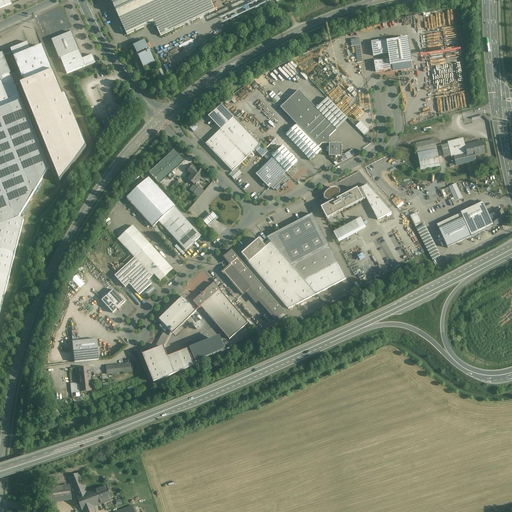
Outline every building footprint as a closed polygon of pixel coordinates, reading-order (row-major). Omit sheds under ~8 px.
[(0,0),(0,8),(12,4),(9,0),(0,0)] [(210,0),(110,0),(127,36),(154,23),(160,37),(215,11),(210,0)] [(234,14),(235,18),(266,6),(263,0),(243,8),(242,6),(239,8),(237,1),(225,6),(229,16),(234,14)] [(72,33),(52,41),(60,61),(62,60),(67,74),(96,63),(93,55),(82,59),(72,33)] [(408,38),(386,42),(388,54),(389,60),(390,66),(412,63),(408,38)] [(359,39),(350,40),(351,47),(355,46),(360,45),(359,39)] [(144,41),(133,46),(143,68),(155,63),(150,52),(150,50),(148,49),(144,41)] [(12,53),(3,56),(16,87),(20,85),(53,72),(43,46),(31,51),(28,42),(11,49),(12,53)] [(388,54),(386,42),(371,44),(373,56),(383,55),(388,54)] [(0,314),(24,221),(18,220),(49,169),(16,87),(3,56),(3,54),(0,55),(0,314)] [(413,69),(412,63),(390,66),(389,60),(386,60),(374,62),(375,72),(391,70),(391,72),(413,69)] [(53,72),(20,85),(24,94),(56,82),(53,72)] [(66,96),(63,96),(56,82),(24,94),(60,182),(86,148),(66,96)] [(329,137),(336,130),(316,109),(299,91),(287,102),(285,100),(283,102),(285,104),(280,108),(297,125),(318,147),(322,144),(329,144),(332,144),(329,141),(329,137)] [(316,109),(336,130),(347,119),(327,98),(316,109)] [(222,105),(208,117),(221,130),(234,117),(222,105)] [(205,144),(223,162),(251,135),(234,117),(221,130),(205,144)] [(321,150),(318,147),(297,125),(286,136),(310,161),(321,150)] [(251,135),(223,162),(232,172),(260,145),(251,135)] [(482,141),(464,145),(463,139),(447,143),(451,159),(452,158),(454,167),(476,161),(475,157),(485,154),(482,141)] [(435,142),(416,146),(417,153),(424,152),(423,150),(436,147),(435,142)] [(335,144),(332,144),(329,144),(329,148),(329,152),(329,157),(335,156),(336,158),(337,157),(341,157),(342,144),(337,144),(336,143),(335,144)] [(291,155),(283,146),(272,157),(273,158),(287,172),(297,162),(293,157),(295,156),(292,154),(291,155)] [(352,149),(345,154),(347,159),(355,155),(352,149)] [(436,150),(417,154),(421,171),(440,167),(436,150)] [(174,151),(149,174),(159,184),(184,161),(174,151)] [(283,175),(287,172),(273,158),(256,174),(258,177),(272,163),(283,175)] [(288,179),(283,175),(272,163),(258,177),(259,178),(262,181),(265,184),(266,185),(269,188),(268,188),(269,189),(270,188),(271,187),(273,190),(274,190),(275,189),(276,190),(276,191),(277,191),(277,190),(280,187),(281,188),(282,188),(285,184),(286,184),(285,184),(285,183),(288,180),(288,179)] [(197,169),(192,165),(188,171),(192,174),(188,180),(195,185),(204,173),(197,168),(197,169)] [(159,222),(174,208),(148,179),(132,195),(127,199),(153,228),(156,224),(157,225),(160,223),(159,222)] [(455,202),(463,198),(457,184),(442,190),(444,196),(451,193),(455,202)] [(203,191),(195,185),(191,190),(199,196),(203,191)] [(367,185),(361,188),(365,197),(366,198),(378,220),(391,213),(367,185)] [(358,190),(357,189),(338,199),(338,200),(332,203),(332,202),(321,208),(327,219),(363,200),(362,198),(358,190)] [(123,195),(127,199),(132,195),(127,190),(123,195)] [(466,216),(479,210),(477,206),(464,212),(466,216)] [(201,237),(174,208),(159,222),(160,223),(157,225),(157,226),(159,229),(163,226),(185,251),(201,237)] [(496,214),(489,216),(490,217),(494,226),(507,220),(501,209),(495,212),(496,214)] [(471,237),(494,226),(490,217),(484,220),(479,210),(466,216),(463,217),(463,218),(471,237)] [(213,212),(203,221),(208,227),(218,218),(213,212)] [(432,260),(440,256),(419,212),(411,215),(432,260)] [(312,214),(267,238),(271,243),(266,247),(248,263),(288,309),(346,278),(312,214)] [(439,229),(463,218),(463,217),(461,214),(437,225),(439,229)] [(360,218),(356,221),(360,229),(365,226),(360,218)] [(463,218),(439,229),(447,248),(471,237),(463,218)] [(356,221),(333,232),(338,241),(360,229),(356,221)] [(134,258),(150,244),(133,226),(117,240),(134,258)] [(248,263),(266,247),(259,239),(241,254),(248,263)] [(160,281),(172,269),(150,244),(134,258),(145,269),(152,277),(154,275),(160,281)] [(232,251),(224,257),(230,265),(238,258),(232,251)] [(129,284),(145,269),(134,258),(115,276),(125,288),(129,284)] [(238,258),(230,265),(223,272),(243,295),(249,290),(259,301),(268,293),(238,258)] [(148,280),(152,277),(145,269),(129,284),(139,295),(151,284),(148,280)] [(79,288),(84,285),(77,276),(72,279),(79,288)] [(200,295),(193,301),(199,308),(201,307),(220,291),(214,284),(205,290),(206,291),(203,293),(201,293),(200,295)] [(125,302),(113,290),(102,301),(113,313),(117,309),(119,311),(122,308),(120,307),(125,302)] [(248,323),(220,291),(201,307),(229,340),(248,323)] [(274,300),(268,293),(259,301),(265,308),(274,300)] [(182,298),(159,320),(162,323),(168,329),(169,330),(171,332),(173,334),(196,312),(182,298)] [(284,312),(274,300),(265,308),(265,309),(267,307),(270,311),(268,312),(272,316),(273,315),(276,319),(284,312)] [(165,331),(168,329),(162,323),(159,326),(165,331)] [(169,330),(161,347),(163,346),(164,348),(171,332),(169,330)] [(97,340),(72,342),(74,363),(99,360),(97,340)] [(225,340),(216,343),(219,352),(228,348),(225,340)] [(161,347),(142,355),(153,383),(185,370),(194,365),(188,349),(168,357),(164,348),(163,346),(161,347)] [(131,364),(106,366),(107,374),(131,372),(131,364)] [(80,392),(92,391),(92,390),(91,386),(90,367),(78,368),(79,376),(80,384),(80,391),(80,392)] [(80,391),(80,384),(75,384),(71,384),(72,393),(80,391)] [(96,490),(87,493),(78,473),(69,477),(82,511),(93,511),(96,511),(94,507),(101,504),(96,490)] [(69,485),(43,489),(45,504),(71,500),(69,485)] [(106,486),(96,490),(101,504),(111,500),(106,486)]
